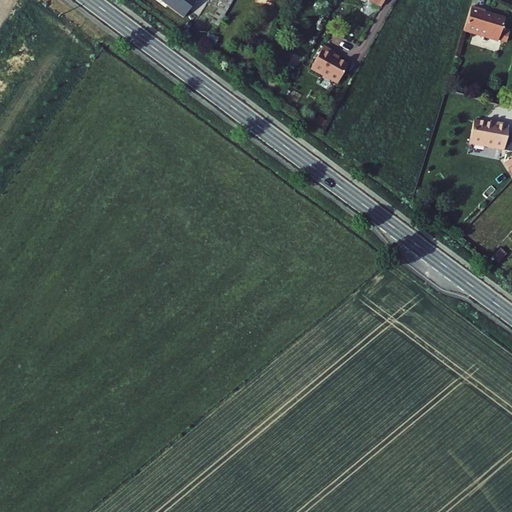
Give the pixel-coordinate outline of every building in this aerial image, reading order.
[(221,29),(231,0),(221,0),(212,25),(221,29)] [(478,1),(468,25),(501,38),(510,16),(489,8),(490,6),(478,1)] [(321,49),(309,73),(338,87),(350,63),(321,49)] [(494,118),(474,114),(468,137),(501,145),(507,120),(494,117),(494,118)] [(510,175),(511,173),(511,159),(503,164),(510,175)]
